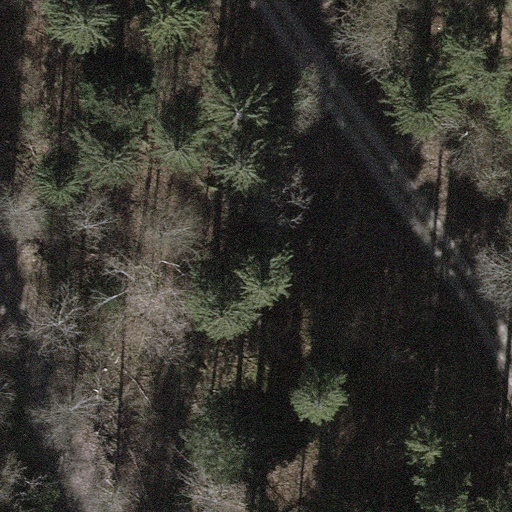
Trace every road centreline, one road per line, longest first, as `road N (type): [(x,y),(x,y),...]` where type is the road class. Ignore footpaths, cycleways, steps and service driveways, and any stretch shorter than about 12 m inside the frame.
road 1 (track): [(511,329),(327,103),(271,0)]
road 2 (track): [(99,511),(0,245)]
